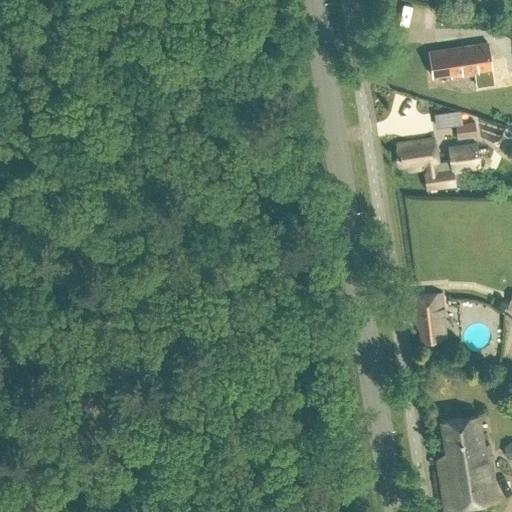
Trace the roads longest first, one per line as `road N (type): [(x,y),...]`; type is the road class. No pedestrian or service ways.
road 1 (tertiary): [(395,511),(312,0)]
road 2 (track): [(0,251),(234,0)]
